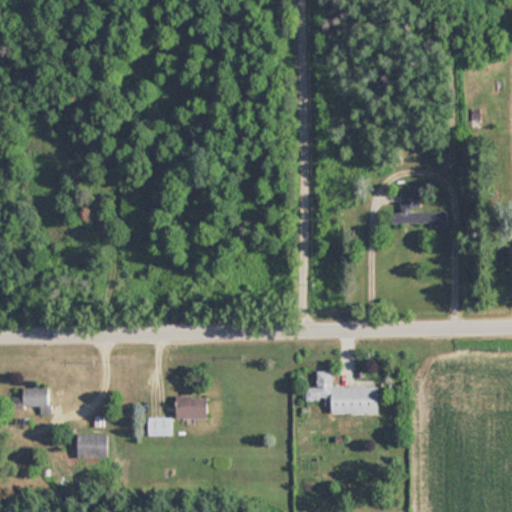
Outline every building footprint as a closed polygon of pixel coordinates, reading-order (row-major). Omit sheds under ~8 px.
[(449,224),(448,211),(421,212),(420,190),(402,190),(403,213),(392,213),(392,225),(449,224)] [(333,414),(381,413),(381,387),(335,387),(335,371),(319,371),(319,387),(307,387),(308,401),(333,401),(333,414)] [(26,405),(41,405),(41,414),(52,414),(52,387),(26,387),(26,405)] [(210,417),(210,396),(179,396),(179,417),(210,417)] [(174,417),(150,417),(150,435),(174,435),(174,417)] [(80,457),(110,457),(110,434),(80,434),(80,457)]
